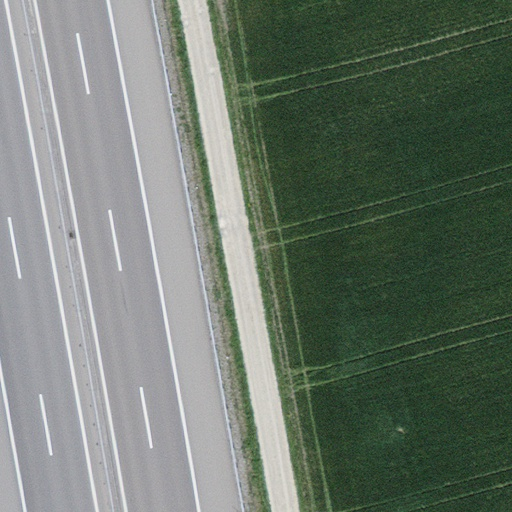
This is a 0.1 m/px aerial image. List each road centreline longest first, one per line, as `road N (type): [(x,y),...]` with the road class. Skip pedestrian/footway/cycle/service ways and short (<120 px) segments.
road 1 (track): [(285,511),(192,0)]
road 2 (motorway): [(162,511),(70,0)]
road 3 (motorway): [(0,167),(60,511)]
